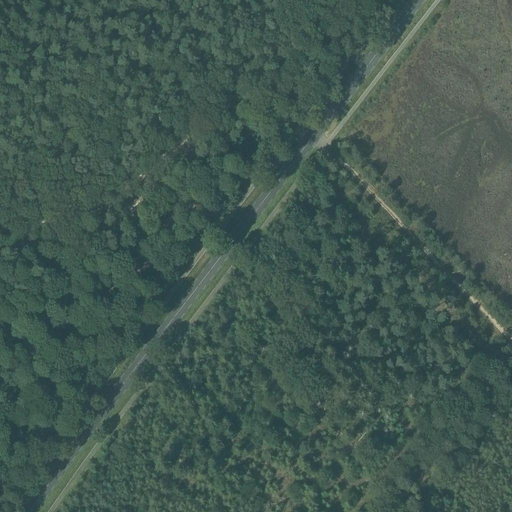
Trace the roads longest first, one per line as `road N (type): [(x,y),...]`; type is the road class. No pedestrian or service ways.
road 1 (primary): [(30,511),(418,0)]
road 2 (track): [(0,252),(79,241),(108,228),(252,109),(309,50),(337,0)]
road 3 (track): [(299,127),(234,100),(95,215),(0,226)]
road 4 (track): [(299,127),(332,151),(511,341)]
road 5 (track): [(319,0),(297,37),(234,100)]
